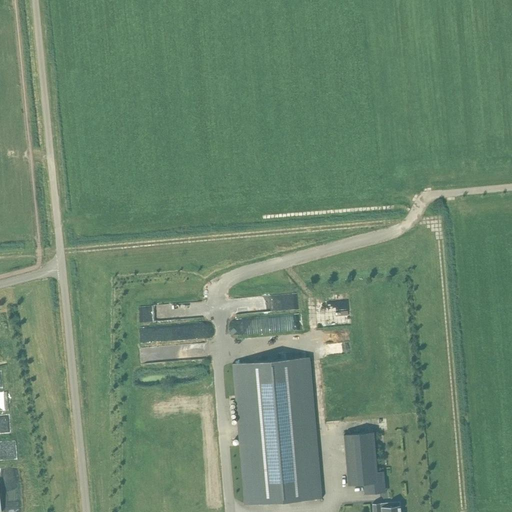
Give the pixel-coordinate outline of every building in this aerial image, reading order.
[(253,297),(235,298),(235,314),(258,313),(257,301),(253,301),(253,297)] [(203,302),(138,306),(140,325),(144,325),(145,338),(153,338),(153,342),(200,339),(198,320),(204,319),(203,302)] [(185,346),(168,347),(168,361),(186,360),(185,346)] [(244,505),(322,498),(310,358),(232,364),(233,367),(244,505)] [(345,435),(344,435),(345,436),(349,486),(364,484),(364,494),(379,493),(378,472),(374,432),(345,435)] [(400,511),(400,501),(385,503),(385,504),(382,504),(382,503),(381,503),(381,504),(380,504),(380,503),(372,504),(373,511),(400,511)]
